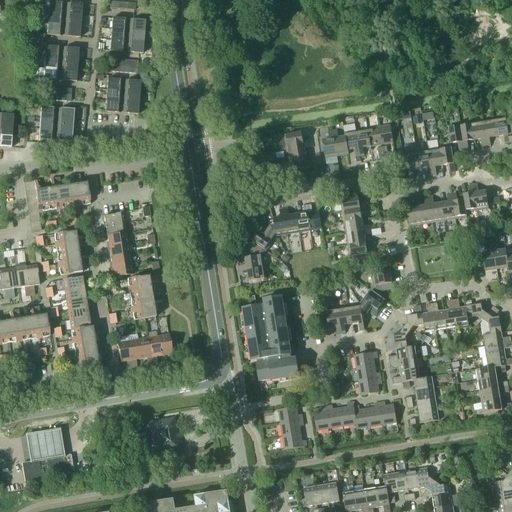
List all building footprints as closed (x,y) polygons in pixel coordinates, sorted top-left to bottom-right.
[(49,2),(48,13),(62,14),(63,3),(49,2)] [(68,4),(67,15),(81,16),(82,5),(68,4)] [(61,25),(62,14),(48,13),(47,24),(61,25)] [(80,27),(81,16),(67,15),(66,26),(80,27)] [(112,18),(111,30),(125,31),(126,19),(112,18)] [(144,32),(145,21),(130,20),(130,31),(144,32)] [(61,36),(61,25),(47,24),(46,35),(61,36)] [(79,38),(80,27),(66,26),(65,37),(79,38)] [(124,41),(125,31),(111,30),(110,40),(124,41)] [(143,43),(144,32),(130,31),(129,42),(143,43)] [(110,40),(109,52),(124,53),(124,41),(110,40)] [(142,54),(143,43),(129,42),(128,53),(142,54)] [(45,58),(59,59),(60,48),(46,46),(45,58)] [(63,59),(77,60),(78,49),(64,48),(63,59)] [(45,58),(44,68),(58,69),(59,59),(45,58)] [(63,59),(62,70),(77,71),(77,60),(63,59)] [(57,81),(58,69),(44,68),(36,68),(35,76),(43,76),(43,80),(46,80),(52,80),(57,81)] [(76,82),(77,71),(62,70),(61,81),(76,82)] [(40,79),(39,93),(46,94),(46,87),(50,88),(51,88),(52,80),(46,80),(43,80),(40,79)] [(106,90),(121,92),(121,80),(107,79),(106,90)] [(140,82),(136,82),(126,81),(125,92),(139,93),(140,82)] [(105,101),(120,102),(121,92),(106,90),(105,101)] [(125,92),(124,103),(138,104),(139,93),(125,92)] [(105,112),(119,114),(120,102),(105,101),(105,112)] [(137,115),(138,104),(124,103),(123,114),(137,115)] [(40,119),(54,120),(55,108),(41,107),(40,119)] [(58,120),(73,121),(73,110),(59,109),(58,120)] [(0,114),(0,125),(12,126),(13,115),(0,114)] [(413,118),(414,126),(422,125),(420,116),(413,118)] [(505,144),(509,143),(505,117),(493,119),(496,137),(503,136),(505,144)] [(40,119),(39,129),(53,130),(54,120),(40,119)] [(496,137),(493,119),(482,121),(486,147),(490,146),(489,138),(496,137)] [(58,120),(58,131),(72,132),(73,121),(58,120)] [(482,147),(486,147),(482,121),(471,123),(473,141),(481,140),(482,147)] [(473,141),(471,123),(459,125),(463,150),(468,149),(467,142),(473,141)] [(0,136),(11,137),(12,126),(0,125),(0,136)] [(459,151),(463,150),(459,125),(448,127),(450,144),(457,143),(459,151)] [(390,126),(378,128),(383,153),(387,152),(386,145),(393,143),(390,126)] [(378,154),(383,153),(378,128),(367,129),(370,147),(377,146),(378,154)] [(52,142),(53,130),(39,129),(38,141),(52,142)] [(363,148),(370,147),(367,129),(356,131),(360,157),(364,156),(363,148)] [(349,155),(348,151),(344,137),(338,138),(337,130),(332,131),(337,157),(349,155)] [(71,143),(72,132),(58,131),(57,142),(71,143)] [(337,157),(332,131),(328,132),(329,140),(322,141),(325,158),(337,157)] [(344,133),(344,137),(348,151),(354,150),(355,157),(360,157),(356,131),(344,133)] [(311,143),(310,138),(302,140),(301,133),(284,136),(286,147),(311,143)] [(0,147),(10,148),(11,137),(0,136),(0,147)] [(288,159),(305,156),(304,149),(312,147),(311,143),(286,147),(288,159)] [(451,146),(439,148),(442,166),(449,165),(450,173),(455,172),(451,146)] [(439,148),(428,150),(432,176),(436,175),(435,167),(442,166),(439,148)] [(428,150),(416,152),(419,170),(426,169),(428,177),(432,176),(428,150)] [(412,171),(419,170),(416,152),(405,154),(409,180),(414,179),(412,171)] [(315,166),(314,161),(306,163),(305,156),(288,159),(289,170),(315,166)] [(330,166),(331,174),(339,173),(338,165),(330,166)] [(90,205),(86,183),(81,184),(79,175),(72,176),(74,185),(67,186),(70,208),(90,205)] [(70,208),(67,186),(60,187),(59,178),(52,179),(53,188),(48,189),(51,210),(70,208)] [(51,210),(48,189),(40,190),(39,181),(36,181),(36,180),(34,180),(34,181),(35,188),(36,194),(37,200),(38,206),(38,212),(51,210)] [(466,213),(476,211),(472,185),(468,186),(469,194),(462,195),(463,200),(465,213),(466,213)] [(472,185),(476,211),(488,209),(486,191),(478,193),(477,185),(472,185)] [(451,194),(455,220),(467,218),(466,213),(465,213),(463,200),(457,201),(456,193),(451,194)] [(444,221),(455,220),(451,194),(447,195),(448,203),(441,204),(444,221)] [(358,197),(352,198),(340,200),(342,212),(368,207),(367,203),(359,204),(358,197)] [(428,198),(432,223),(444,221),(441,204),(434,205),(433,197),(428,198)] [(428,198),(424,198),(425,206),(418,207),(421,225),(432,223),(428,198)] [(421,225),(418,207),(411,208),(410,200),(405,201),(409,227),(421,225)] [(311,231),(322,229),(319,212),(312,213),(311,205),(306,206),(311,231)] [(299,233),(311,231),(306,206),(302,206),(303,214),(296,215),(299,233)] [(344,223),(362,220),(361,214),(368,212),(368,207),(342,212),(344,223)] [(276,237),(288,235),(283,209),(279,210),(281,218),(273,219),(274,226),(276,237)] [(288,235),(299,233),(296,215),(289,216),(288,209),(283,209),(288,235)] [(125,224),(123,213),(103,217),(105,227),(125,224)] [(331,213),(322,215),(324,222),(332,220),(331,213)] [(363,227),(362,220),(344,223),(346,234),(371,230),(371,226),(363,227)] [(107,237),(126,234),(125,224),(105,227),(107,237)] [(256,235),(251,241),(257,245),(266,251),(276,237),(274,226),(270,226),(268,230),(260,224),(253,233),(256,235)] [(371,230),(346,234),(348,246),(365,243),(364,236),(372,234),(371,230)] [(78,247),(85,246),(87,245),(86,239),(77,240),(76,232),(54,235),(57,256),(79,253),(78,247)] [(107,237),(108,247),(128,244),(126,234),(107,237)] [(367,249),(365,243),(348,246),(349,257),(375,253),(374,248),(367,249)] [(506,256),(506,250),(498,251),(497,243),(492,244),(497,269),(507,268),(508,268),(506,256)] [(110,257),(130,254),(128,244),(108,247),(110,257)] [(485,271),(497,269),(492,244),(488,245),(489,252),(482,254),(485,271)] [(239,271),(264,267),(262,256),(266,251),(257,245),(253,250),(254,257),(245,258),(246,266),(238,267),(239,271)] [(60,276),(81,273),(81,267),(90,266),(89,259),(80,260),(79,253),(57,256),(60,276)] [(110,257),(112,267),(131,264),(130,254),(110,257)] [(131,264),(112,267),(113,278),(133,274),(131,264)] [(36,266),(26,267),(30,296),(34,296),(33,286),(39,286),(36,266)] [(25,297),(30,296),(26,267),(15,269),(18,289),(24,288),(25,297)] [(258,280),(266,279),(264,267),(239,271),(240,276),(247,275),(248,282),(249,282),(258,280)] [(15,269),(5,270),(9,299),(14,298),(13,289),(18,289),(15,269)] [(5,300),(9,299),(5,270),(0,270),(0,291),(4,291),(5,300)] [(373,286),(370,290),(379,297),(383,291),(395,289),(393,278),(390,279),(389,271),(371,274),(373,286)] [(150,284),(149,276),(127,280),(133,321),(155,317),(154,309),(153,305),(153,304),(151,291),(151,289),(150,284)] [(82,277),(62,280),(77,371),(99,368),(98,362),(107,361),(106,354),(97,355),(95,342),(104,341),(102,334),(94,335),(92,327),(90,327),(82,277)] [(154,291),(160,290),(159,283),(152,284),(153,284),(150,284),(151,289),(153,288),(154,291)] [(379,297),(370,290),(360,305),(362,316),(366,315),(368,312),(376,318),(383,309),(380,307),(385,301),(379,297)] [(292,359),(291,352),(282,296),(263,300),(264,305),(242,309),(251,362),(257,361),(257,363),(256,363),(259,382),(272,380),(272,382),(299,377),(296,359),(292,359)] [(468,326),(467,318),(466,319),(465,307),(459,308),(458,300),(453,301),(457,328),(468,326)] [(457,328),(453,301),(447,302),(449,310),(443,311),(446,330),(457,328)] [(157,311),(163,310),(162,303),(156,304),(153,305),(154,309),(156,308),(157,311)] [(446,330),(443,311),(438,311),(437,303),(432,304),(436,331),(446,330)] [(436,331),(432,304),(426,305),(427,313),(422,314),(424,326),(425,333),(436,331)] [(362,316),(360,305),(348,307),(351,324),(358,323),(360,331),(364,330),(362,316)] [(466,319),(467,318),(478,317),(483,321),(487,315),(482,311),(481,305),(465,307),(466,319)] [(414,307),(415,315),(406,317),(407,323),(403,328),(409,332),(413,327),(424,326),(422,314),(421,306),(414,307)] [(0,322),(0,344),(49,337),(46,315),(40,316),(38,307),(31,308),(33,317),(20,319),(18,310),(11,311),(13,320),(0,322)] [(351,324),(348,307),(337,308),(341,334),(345,333),(344,326),(351,324)] [(341,334),(337,308),(325,310),(328,328),(336,327),(337,335),(341,334)] [(492,319),(487,315),(483,321),(480,324),(482,336),(490,335),(501,333),(499,317),(492,319)] [(407,349),(407,348),(406,338),(409,332),(403,328),(400,334),(393,335),(396,351),(407,349)] [(490,335),(482,336),(484,347),(511,343),(510,337),(502,339),(501,333),(490,335)] [(168,335),(158,337),(161,356),(167,355),(168,365),(173,364),(168,335)] [(156,357),(161,356),(158,337),(148,338),(152,367),(157,366),(156,357)] [(148,338),(138,340),(141,360),(146,359),(148,368),(152,367),(148,338)] [(136,361),(141,360),(138,340),(127,342),(132,370),(137,370),(136,361)] [(128,371),(132,370),(127,342),(117,343),(120,363),(126,362),(128,371)] [(511,343),(484,347),(486,358),(505,355),(504,349),(511,348),(511,343)] [(407,349),(396,351),(397,356),(389,357),(390,363),(416,358),(416,357),(421,357),(420,347),(420,346),(415,347),(407,348),(407,349)] [(356,369),(375,366),(373,359),(377,358),(376,352),(354,356),(356,369)] [(511,359),(506,360),(505,355),(486,358),(488,368),(495,367),(495,368),(499,367),(500,373),(506,372),(505,366),(511,365),(511,359)] [(399,372),(418,369),(416,358),(390,363),(390,365),(398,364),(399,372)] [(376,374),(375,366),(356,369),(358,383),(381,379),(380,373),(376,374)] [(488,368),(476,370),(478,381),(497,378),(495,368),(495,367),(488,368)] [(403,383),(404,389),(410,388),(409,382),(413,381),(420,379),(418,369),(399,372),(400,377),(392,379),(393,384),(403,383)] [(432,377),(420,379),(413,381),(414,391),(434,388),(432,377)] [(498,389),(497,378),(478,381),(479,392),(498,389)] [(360,396),(379,393),(378,385),(382,384),(381,379),(358,383),(360,396)] [(416,402),(435,399),(434,388),(414,391),(416,402)] [(481,402),(500,399),(498,389),(479,392),(481,402)] [(418,413),(437,410),(435,399),(416,402),(418,413)] [(500,399),(481,402),(483,413),(502,410),(500,399)] [(343,427),(355,425),(356,425),(353,407),(354,407),(353,402),(347,403),(347,407),(340,409),(343,427)] [(385,406),(385,402),(379,403),(383,426),(396,423),(393,405),(385,406)] [(383,426),(379,403),(374,404),(374,408),(367,409),(370,428),(383,426)] [(326,407),(330,429),(343,427),(340,409),(332,410),(332,406),(326,407)] [(356,425),(355,425),(356,430),(370,428),(367,409),(359,410),(359,406),(354,407),(353,407),(356,425)] [(296,407),(278,410),(280,424),(302,420),(301,415),(297,415),(296,407)] [(326,407),(321,408),(321,412),(313,413),(316,431),(330,429),(326,407)] [(420,424),(439,421),(437,410),(418,413),(420,424)] [(176,438),(175,435),(173,420),(155,423),(148,418),(139,420),(141,429),(148,434),(151,452),(160,450),(167,455),(184,452),(183,443),(176,438)] [(280,424),(282,437),(301,434),(299,426),(303,426),(302,420),(280,424)] [(27,436),(31,462),(65,457),(61,430),(27,436)] [(307,447),(306,441),(302,442),(301,434),(282,437),(284,451),(307,447)] [(64,457),(29,462),(21,464),(24,482),(26,482),(44,479),(73,474),(72,465),(70,456),(64,457)] [(145,466),(146,475),(154,474),(153,465),(145,466)] [(427,468),(416,470),(419,489),(425,488),(424,485),(429,485),(432,480),(428,478),(427,468)] [(481,468),(472,472),(475,478),(483,475),(481,468)] [(416,470),(405,472),(408,491),(419,489),(416,470)] [(394,474),(397,493),(408,491),(405,472),(394,474)] [(383,475),(385,487),(386,487),(387,494),(397,493),(394,474),(383,475)] [(496,494),(511,491),(511,478),(508,476),(503,482),(494,483),(496,494)] [(339,502),(336,483),(325,485),(328,504),(339,502)] [(432,499),(451,496),(449,485),(440,486),(436,483),(433,488),(434,493),(431,493),(432,499)] [(328,504),(325,485),(314,487),(317,506),(328,504)] [(303,488),(306,507),(317,506),(314,487),(303,488)] [(386,487),(385,487),(375,489),(378,508),(383,507),(383,511),(390,511),(389,504),(395,503),(394,497),(388,498),(387,494),(386,487)] [(375,489),(364,491),(367,511),(373,511),(373,509),(378,508),(375,489)] [(185,509),(185,511),(230,511),(227,491),(194,496),(196,507),(185,509)] [(367,511),(364,491),(353,492),(357,511),(362,510),(362,511),(367,511)] [(497,505),(511,502),(511,491),(496,494),(497,505)] [(351,511),(357,511),(353,492),(342,494),(345,511),(351,511)] [(453,506),(451,496),(432,499),(434,509),(453,506)] [(185,511),(185,509),(175,510),(174,500),(151,503),(152,511),(185,511)] [(511,511),(511,502),(497,505),(498,511),(511,511)]
